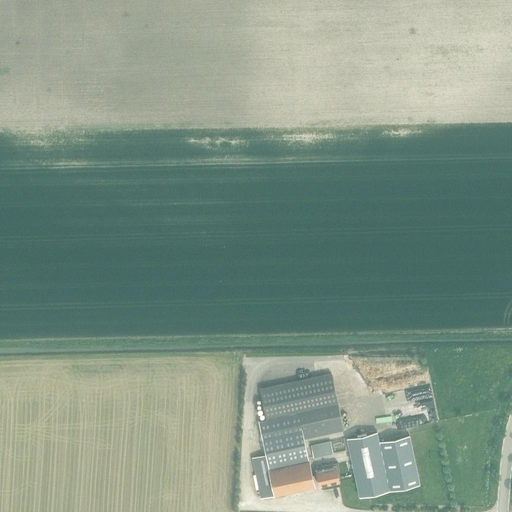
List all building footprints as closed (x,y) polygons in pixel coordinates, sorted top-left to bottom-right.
[(264,416),(265,419),(259,420),(264,446),(304,437),(343,428),(338,402),(332,373),(260,389),(266,415),(264,416)] [(379,440),(377,430),(347,437),(360,496),(390,490),(379,440)] [(379,440),(390,490),(420,483),(409,433),(379,440)] [(304,437),(264,446),(266,454),(269,467),(309,459),(304,437)] [(261,497),(314,486),(309,459),(269,467),(266,454),(253,456),(261,497)] [(339,470),(337,462),(315,466),(319,485),(339,481),(336,470),(339,470)]
